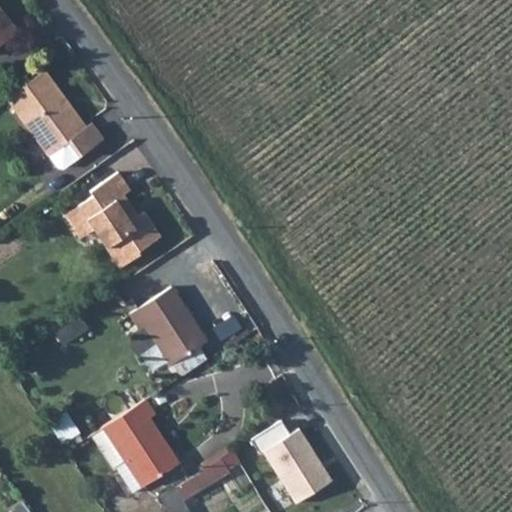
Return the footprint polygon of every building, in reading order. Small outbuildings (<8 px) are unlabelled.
[(0,47),(14,35),(0,17),(0,47)] [(90,122),(81,127),(39,73),(7,98),(48,153),(69,140),(79,154),(102,138),(90,122)] [(69,140),(48,153),(57,166),(63,166),(79,154),(69,140)] [(93,197),(78,207),(95,230),(122,268),(142,253),(140,251),(162,235),(145,211),(139,215),(124,194),(130,190),(117,172),(89,192),(93,197)] [(78,207),(65,216),(82,240),(95,230),(78,207)] [(205,339),(168,286),(129,314),(139,329),(145,325),(171,363),(205,339)] [(145,400),(106,426),(144,486),(176,465),(145,418),(153,413),(145,400)] [(280,415),(249,434),(257,448),(263,445),(295,497),(331,475),(298,422),(289,428),(280,415)] [(121,474),(134,493),(144,486),(106,426),(93,435),(115,470),(121,474)] [(151,500),(158,511),(184,511),(170,488),(151,500)]
